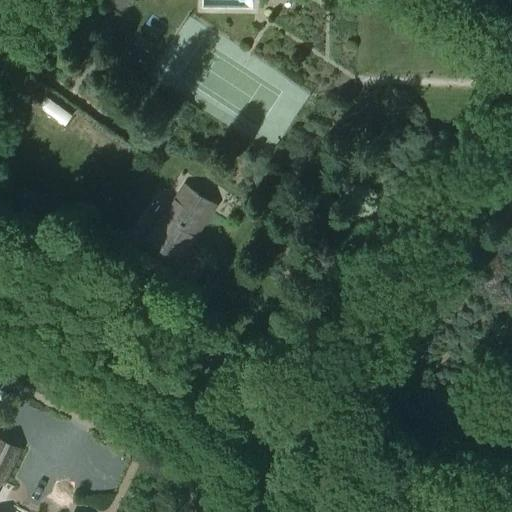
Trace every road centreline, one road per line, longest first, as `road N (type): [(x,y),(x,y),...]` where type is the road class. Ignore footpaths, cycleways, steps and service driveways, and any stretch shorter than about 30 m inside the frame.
road 1 (unknown): [(260,479),(288,454),(511,123)]
road 2 (unclassified): [(260,479),(0,303)]
